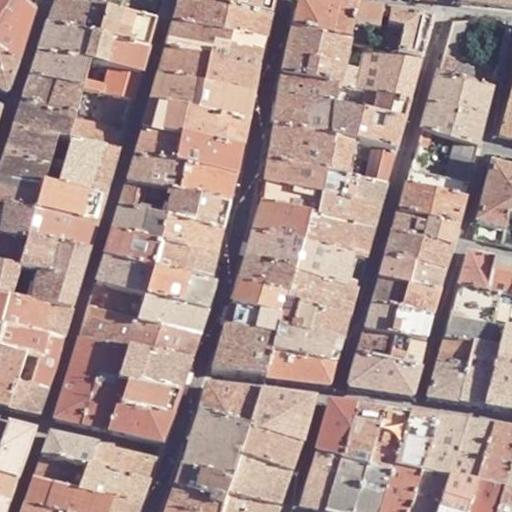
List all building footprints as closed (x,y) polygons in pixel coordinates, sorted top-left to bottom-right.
[(35,13),(33,10),(23,0),(0,0),(0,53),(18,65),(35,13)] [(163,0),(128,0),(123,16),(157,23),(163,0)] [(215,0),(214,7),(270,17),(275,1),(274,0),(215,0)] [(511,10),(511,0),(459,0),(458,6),(511,10)] [(71,4),(59,1),(49,29),(98,40),(106,12),(71,4)] [(182,1),(174,27),(264,45),(270,17),(214,7),(182,1)] [(299,2),(292,32),(346,45),(348,38),(351,28),(378,31),(383,13),(372,11),(353,9),(323,5),(299,2)] [(157,23),(123,16),(106,12),(98,40),(148,52),(157,23)] [(394,56),(421,62),(423,57),(426,43),(433,19),(418,17),(390,13),(386,29),(401,30),(394,56)] [(174,27),(167,53),(258,71),(264,45),(174,27)] [(98,40),(49,29),(40,55),(91,66),(109,70),(141,77),(148,52),(98,40)] [(378,52),(394,56),(401,30),(386,29),(381,44),(378,52)] [(286,60),(283,79),(312,84),(334,89),(337,78),(339,72),(346,45),(292,32),(290,42),(286,60)] [(348,38),(346,45),(363,49),(378,52),(381,44),(348,38)] [(363,49),(351,93),(381,98),(409,104),(413,90),(421,62),(394,56),(378,52),(363,49)] [(18,65),(0,53),(0,91),(8,97),(18,65)] [(167,53),(160,79),(252,100),(258,71),(167,53)] [(91,66),(40,55),(32,80),(82,92),(85,83),(91,66)] [(141,78),(141,77),(109,70),(104,88),(102,96),(133,104),(141,78)] [(433,93),(421,134),(460,145),(478,150),(479,142),(484,124),(493,90),(439,74),(433,93)] [(160,79),(144,133),(181,140),(187,117),(247,128),(252,100),(160,79)] [(277,106),(274,130),(312,138),(320,140),(329,109),(334,89),(312,84),(283,79),(281,89),(277,106)] [(82,92),(32,80),(23,107),(73,117),(82,92)] [(511,140),(511,88),(499,138),(511,140)] [(329,109),(404,124),(409,104),(381,98),(351,93),(334,89),(329,109)] [(73,117),(23,107),(13,133),(13,134),(58,142),(65,144),(72,121),(73,117)] [(372,150),(395,155),(398,144),(404,124),(329,109),(320,140),(348,146),(353,147),(372,150)] [(181,140),(242,153),(247,128),(187,117),(181,140)] [(118,154),(125,131),(72,121),(65,144),(69,145),(118,154)] [(272,142),(268,164),(311,174),(326,177),(343,181),(349,159),(353,147),(348,146),(320,140),(312,138),(274,130),(272,142)] [(144,133),(136,157),(174,166),(181,140),(144,133)] [(49,172),(58,142),(13,134),(3,163),(49,172)] [(421,134),(418,145),(457,156),(460,145),(421,134)] [(186,169),(237,180),(242,153),(181,140),(174,166),(186,169)] [(118,154),(69,145),(56,190),(105,199),(118,154)] [(452,177),(470,180),(473,171),(478,150),(460,145),(457,156),(452,177)] [(372,150),(353,147),(349,159),(369,163),(372,150)] [(363,185),(385,190),(395,155),(372,150),(369,163),(364,179),(363,185)] [(136,157),(128,185),(155,191),(175,197),(179,197),(186,169),(174,166),(136,157)] [(414,160),(411,171),(416,173),(420,161),(414,160)] [(0,183),(43,192),(44,188),(49,172),(3,163),(0,173),(0,183)] [(264,184),(261,207),(310,219),(319,221),(323,199),(326,177),(311,174),(268,164),(264,184)] [(478,225),(505,233),(509,218),(511,207),(511,172),(492,167),(486,191),(478,225)] [(179,197),(230,210),(237,180),(186,169),(179,197)] [(410,175),(406,190),(465,202),(469,186),(464,185),(439,180),(410,175)] [(323,199),(379,211),(385,190),(363,185),(355,184),(343,181),(326,177),(323,199)] [(43,192),(0,183),(0,209),(36,216),(43,192)] [(128,185),(120,210),(148,217),(155,191),(128,185)] [(105,199),(56,190),(44,188),(43,192),(36,216),(97,228),(105,199)] [(406,190),(398,217),(457,230),(465,202),(406,190)] [(175,197),(155,191),(148,217),(169,222),(175,197)] [(169,222),(223,235),(230,210),(179,197),(175,197),(169,222)] [(323,199),(319,221),(350,228),(373,233),(379,211),(323,199)] [(310,219),(261,207),(259,213),(252,237),(284,245),(301,249),(310,219)] [(36,216),(0,209),(0,238),(27,244),(36,216)] [(112,236),(161,249),(216,263),(223,235),(169,222),(148,217),(120,210),(112,236)] [(89,256),(97,228),(36,216),(27,244),(89,256)] [(394,231),(385,261),(445,275),(447,267),(449,258),(452,251),(457,230),(398,217),(394,231)] [(505,233),(501,247),(511,249),(511,218),(509,218),(505,233)] [(319,221),(310,219),(301,249),(333,256),(359,263),(364,263),(373,233),(350,228),(319,221)] [(112,236),(105,261),(154,273),(161,249),(112,236)] [(284,245),(252,237),(245,261),(275,270),(294,275),(301,249),(284,245)] [(27,244),(0,238),(0,267),(19,271),(27,244)] [(31,298),(29,306),(72,314),(89,256),(27,244),(19,271),(18,273),(37,276),(31,298)] [(154,273),(210,287),(216,263),(161,249),(154,273)] [(333,256),(301,249),(294,275),(322,284),(351,292),(355,294),(364,263),(359,263),(333,256)] [(465,270),(459,289),(487,295),(495,261),(469,255),(465,270)] [(105,261),(97,287),(145,300),(147,301),(154,273),(105,261)] [(267,295),(287,302),(294,275),(275,270),(245,261),(238,285),(267,295)] [(385,261),(379,283),(407,289),(438,294),(445,275),(385,261)] [(511,264),(495,261),(487,295),(500,298),(510,300),(511,292),(511,264)] [(0,267),(0,300),(10,302),(18,273),(19,271),(0,267)] [(147,301),(207,317),(215,288),(210,287),(154,273),(147,301)] [(294,275),(287,302),(321,314),(339,320),(348,323),(355,294),(351,292),(322,284),(294,275)] [(379,283),(371,309),(401,315),(407,289),(379,283)] [(270,321),(280,324),(287,302),(267,295),(238,285),(231,308),(255,316),(270,321)] [(97,287),(89,313),(137,325),(145,300),(97,287)] [(401,315),(431,321),(439,295),(438,294),(407,289),(401,315)] [(457,295),(448,323),(483,330),(493,332),(495,323),(498,307),(500,298),(487,295),(459,289),(457,295)] [(29,306),(23,305),(10,302),(0,300),(0,333),(45,342),(62,345),(72,314),(29,306)] [(137,325),(199,342),(207,317),(147,301),(145,300),(137,325)] [(287,302),(280,324),(307,333),(333,342),(342,345),(343,342),(348,323),(339,320),(321,314),(287,302)] [(498,307),(495,323),(505,325),(508,309),(498,307)] [(267,344),(274,347),(280,324),(270,321),(255,316),(231,308),(225,330),(243,336),(257,340),(267,344)] [(371,309),(364,335),(393,341),(424,347),(426,340),(431,321),(401,315),(371,309)] [(89,313),(80,343),(137,355),(191,365),(199,342),(137,325),(89,313)] [(446,329),(443,343),(474,348),(499,352),(484,411),(511,415),(511,414),(511,335),(493,332),(483,330),(448,323),(446,329)] [(328,365),(335,367),(337,361),(342,345),(333,342),(307,333),(280,324),(274,347),(297,354),(317,361),(328,365)] [(211,376),(264,382),(274,347),(267,344),(257,340),(243,336),(225,330),(221,343),(211,376)] [(45,342),(0,333),(0,352),(24,358),(41,361),(45,342)] [(364,335),(357,359),(387,366),(393,341),(364,335)] [(387,366),(418,372),(421,361),(424,347),(393,341),(387,366)] [(161,448),(171,422),(118,408),(128,382),(137,355),(80,343),(56,422),(161,448)] [(474,348),(443,343),(442,345),(437,366),(468,369),(474,348)] [(274,347),(264,382),(328,390),(335,367),(328,365),(317,361),(297,354),(274,347)] [(499,352),(474,348),(468,369),(459,407),(484,411),(499,352)] [(0,352),(0,409),(8,412),(16,386),(24,358),(0,352)] [(191,365),(137,355),(128,382),(180,397),(191,365)] [(53,371),(41,361),(24,358),(16,386),(47,394),(55,372),(53,371)] [(387,366),(357,359),(348,391),(411,401),(418,372),(387,366)] [(468,369),(437,366),(433,378),(426,402),(459,407),(468,369)] [(118,408),(171,422),(180,397),(128,382),(118,408)] [(16,386),(8,412),(38,419),(47,395),(47,394),(16,386)] [(206,393),(198,417),(248,434),(259,399),(249,397),(206,393)] [(259,399),(248,434),(248,435),(301,449),(305,435),(313,404),(304,403),(287,401),(259,399)] [(330,408),(315,456),(337,461),(341,462),(357,411),(330,408)] [(357,411),(341,462),(351,464),(365,466),(368,467),(385,415),(381,414),(357,411)] [(385,415),(368,467),(368,471),(393,476),(394,472),(411,418),(385,415)] [(248,434),(198,417),(195,426),(191,439),(180,471),(230,487),(238,463),(248,435),(248,434)] [(438,421),(411,418),(394,472),(420,478),(433,439),(438,421)] [(465,425),(438,421),(433,439),(420,478),(443,482),(447,483),(458,450),(465,425)] [(493,431),(465,425),(458,450),(447,483),(466,487),(475,489),(493,431)] [(8,429),(0,449),(0,475),(17,480),(33,435),(8,429)] [(511,460),(511,433),(493,431),(475,489),(496,493),(502,494),(511,460)] [(295,462),(301,449),(248,435),(238,463),(290,478),(292,473),(295,462)] [(50,438),(42,460),(88,472),(96,449),(50,438)] [(88,472),(148,487),(155,463),(96,449),(88,472)] [(337,461),(315,456),(299,510),(308,511),(326,511),(341,462),(337,461)] [(42,460),(34,485),(80,496),(88,472),(42,460)] [(511,460),(502,494),(511,496),(511,460)] [(341,462),(326,511),(354,511),(368,471),(368,467),(365,466),(351,464),(341,462)] [(238,463),(230,487),(226,498),(279,511),(280,506),(290,478),(238,463)] [(230,487),(180,471),(168,510),(173,511),(221,511),(226,498),(230,487)] [(393,476),(368,471),(354,511),(381,511),(386,498),(393,476)] [(80,496),(139,511),(148,487),(88,472),(80,496)] [(386,498),(381,511),(409,511),(420,478),(394,472),(393,476),(386,498)] [(0,511),(5,511),(17,480),(0,475),(0,511)] [(420,478),(409,511),(438,511),(447,483),(443,482),(420,478)] [(447,483),(438,511),(467,511),(475,489),(466,487),(447,483)] [(25,509),(34,511),(138,511),(139,511),(80,496),(34,485),(25,509)] [(475,489),(467,511),(496,511),(502,494),(496,493),(475,489)] [(496,511),(511,511),(511,496),(502,494),(496,511)] [(278,511),(279,511),(226,498),(221,511),(278,511)]
